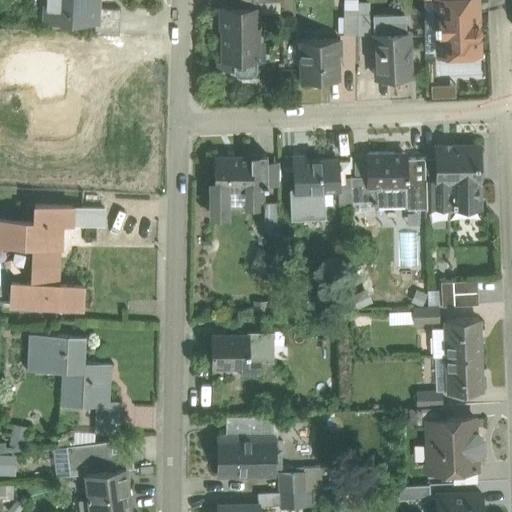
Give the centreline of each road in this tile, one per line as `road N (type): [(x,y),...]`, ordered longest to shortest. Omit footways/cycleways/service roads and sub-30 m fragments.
road 1 (residential): [(183,511),(186,125)]
road 2 (residential): [(186,125),(503,111)]
road 3 (residential): [(503,111),(511,293)]
road 4 (residential): [(186,125),(189,0)]
